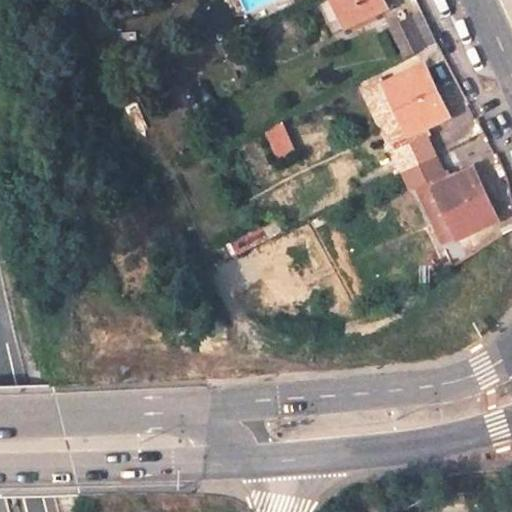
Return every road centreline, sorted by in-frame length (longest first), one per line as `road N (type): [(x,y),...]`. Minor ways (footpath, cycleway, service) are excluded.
road 1 (primary): [(511,361),(395,394),(220,407)]
road 2 (primary): [(0,470),(278,460)]
road 3 (primary): [(278,460),(418,446),(511,424)]
road 4 (primary): [(220,407),(0,417)]
road 5 (trunk): [(35,511),(0,357)]
